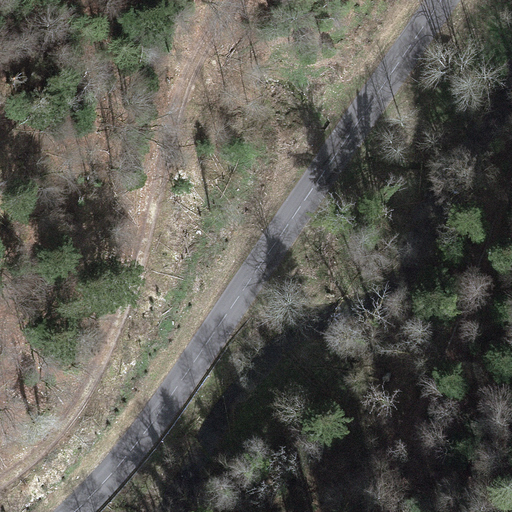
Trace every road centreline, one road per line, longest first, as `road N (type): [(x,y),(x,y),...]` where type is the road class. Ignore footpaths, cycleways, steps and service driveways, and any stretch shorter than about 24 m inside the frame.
road 1 (secondary): [(456,0),(131,444),(72,511)]
road 2 (track): [(0,484),(59,433),(82,398),(126,312),(189,77),(216,34),(252,0)]
road 3 (track): [(375,453),(511,230)]
